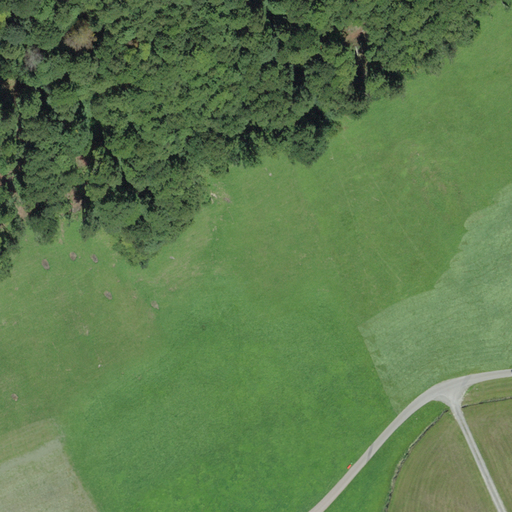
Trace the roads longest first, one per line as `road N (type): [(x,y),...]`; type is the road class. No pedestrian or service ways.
road 1 (residential): [(314,511),(414,405),(445,383)]
road 2 (track): [(445,383),(503,511)]
